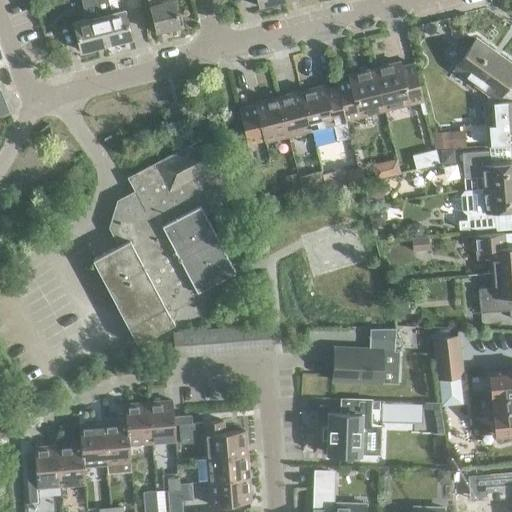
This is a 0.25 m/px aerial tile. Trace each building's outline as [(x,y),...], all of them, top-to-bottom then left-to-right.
[(93,0),(81,0),(86,19),(74,22),(81,50),(106,44),(97,11),(96,11),(93,0)] [(93,0),(96,11),(97,11),(110,8),(107,0),(93,0)] [(147,0),(155,32),(181,25),(174,0),(170,0),(159,3),(157,0),(147,0)] [(111,12),(110,8),(97,11),(106,44),(131,38),(124,9),(111,12)] [(484,103),(488,145),(511,143),(511,98),(511,93),(504,87),(511,76),(511,65),(475,39),(454,68),(488,92),(486,95),(487,103),(484,103)] [(373,68),(383,109),(409,102),(422,99),(415,72),(402,75),(399,62),(373,68)] [(358,115),(383,109),(373,68),(348,75),(352,88),(338,91),(345,118),(358,115)] [(337,86),(325,89),(324,85),(301,91),(311,130),(333,124),(337,140),(349,137),(345,118),(338,91),(337,86)] [(0,114),(8,112),(0,91),(0,114)] [(288,136),(311,130),(301,91),(278,96),(288,136)] [(265,141),(288,136),(278,96),(255,102),(255,104),(239,109),(248,143),(264,139),(265,141)] [(464,146),(464,128),(434,130),(435,147),(464,146)] [(109,228),(116,241),(119,245),(92,260),(137,343),(175,323),(169,311),(207,291),(208,292),(209,292),(206,286),(235,270),(204,213),(238,195),(206,136),(129,178),(138,196),(131,200),(131,199),(128,200),(128,201),(115,208),(109,228)] [(482,185),(511,182),(511,162),(490,164),(489,150),(461,152),(463,177),(482,176),(482,185)] [(321,171),(324,184),(326,191),(349,185),(346,170),(344,165),(321,171)] [(346,170),(349,185),(364,182),(360,166),(346,170)] [(321,171),(298,176),(302,190),(324,184),(321,171)] [(459,228),(467,227),(467,229),(495,226),(494,211),(511,209),(511,182),(482,185),(483,188),(465,190),(461,194),(462,210),(467,213),(467,219),(458,220),(459,228)] [(489,258),(490,273),(511,270),(511,246),(504,247),(503,233),(473,235),(475,259),(489,258)] [(411,237),(412,250),(429,249),(428,236),(411,237)] [(511,270),(490,273),(491,287),(478,288),(480,312),(509,310),(509,318),(511,317),(511,270)] [(258,325),(260,350),(273,349),(271,324),(258,325)] [(260,350),(258,325),(246,326),(248,351),(260,350)] [(248,351),(246,326),(234,327),(236,352),(248,351)] [(236,352),(234,327),(222,328),(224,353),(236,352)] [(224,353),(222,328),(210,329),(212,354),(224,353)] [(212,354),(210,329),(197,330),(199,355),(212,354)] [(199,355),(197,330),(185,331),(187,356),(199,355)] [(187,356),(185,331),(173,332),(175,357),(187,356)] [(369,349),(334,347),(332,380),(380,383),(382,349),(394,350),(394,337),(370,336),(369,349)] [(457,336),(433,338),(438,378),(462,375),(457,336)] [(511,369),(489,373),(491,390),(487,390),(488,404),(489,418),(493,418),(495,435),(511,433),(511,369)] [(320,453),(321,453),(352,456),(354,427),(362,428),(364,400),(336,398),(334,414),(321,413),(318,453),(320,453)] [(148,402),(151,442),(175,440),(174,424),(173,416),(172,400),(148,402)] [(151,442),(148,402),(124,404),(125,421),(126,421),(128,444),(151,442)] [(190,415),(173,416),(174,424),(178,423),(180,443),(204,441),(206,457),(246,454),(244,430),(223,432),(222,420),(190,422),(190,415)] [(126,421),(125,421),(102,423),(106,463),(107,472),(130,470),(130,462),(128,444),(126,421)] [(106,463),(102,423),(78,425),(80,443),(82,465),(83,465),(106,463)] [(80,443),(57,445),(60,485),(84,483),(83,465),(82,465),(80,443)] [(60,485),(57,445),(33,447),(34,456),(37,487),(60,485)] [(206,457),(208,480),(248,477),(246,454),(206,457)] [(37,487),(34,456),(26,457),(30,503),(38,502),(37,487)] [(511,468),(477,472),(478,489),(511,486),(511,468)] [(168,490),(179,489),(178,477),(167,478),(168,490)] [(248,477),(208,480),(210,504),(250,501),(248,477)] [(179,489),(168,490),(169,502),(180,501),(179,489)] [(145,503),(156,503),(155,490),(144,491),(145,503)] [(156,511),(156,503),(145,503),(145,511),(156,511)] [(313,510),(312,511),(365,511),(366,504),(331,503),(331,511),(313,510)]
